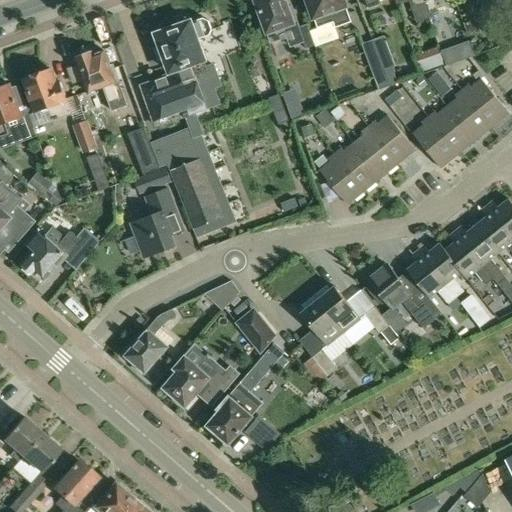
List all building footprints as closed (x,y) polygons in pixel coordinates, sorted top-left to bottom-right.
[(308,24),(300,27),(292,7),(289,8),(285,0),(256,0),(272,42),(288,36),(291,45),(304,40),(307,49),(316,45),(311,30),(308,24)] [(307,0),(318,27),(334,21),(336,27),(352,21),(343,0),(307,0)] [(412,0),(414,5),(419,20),(430,17),(423,0),(412,0)] [(423,0),(430,17),(440,13),(435,0),(423,0)] [(172,75),(142,85),(154,120),(156,126),(171,121),(184,116),(190,131),(152,145),(161,169),(168,166),(192,225),(196,237),(235,221),(209,155),(203,139),(204,139),(203,136),(204,135),(196,112),(209,108),(220,103),(215,87),(221,85),(213,62),(207,64),(198,38),(207,35),(209,39),(227,32),(221,13),(206,18),(204,17),(192,21),(189,19),(187,17),(185,16),(183,16),(180,16),(179,16),(177,17),(175,18),(174,21),(173,23),(172,25),(172,28),(158,33),(162,45),(155,48),(159,61),(167,58),(172,75)] [(385,35),(373,39),(385,70),(396,66),(385,35)] [(373,39),(362,44),(379,90),(390,84),(385,70),(373,39)] [(110,101),(124,96),(114,66),(111,67),(105,50),(95,54),(94,52),(92,52),(87,51),(81,53),(79,57),(77,58),(88,91),(104,86),(110,101)] [(423,74),(447,65),(442,51),(418,59),(423,74)] [(24,77),(38,117),(48,113),(51,121),(53,121),(53,120),(71,113),(60,81),(57,82),(51,67),(41,71),(36,69),(28,71),(24,77)] [(451,89),(437,72),(428,79),(442,96),(451,89)] [(421,88),(429,82),(423,75),(416,81),(421,88)] [(509,113),(481,79),(472,87),(469,84),(462,90),(492,126),(509,113)] [(5,123),(22,117),(11,85),(10,83),(7,83),(3,80),(0,80),(0,135),(9,133),(5,123)] [(18,82),(11,85),(22,117),(29,115),(18,82)] [(390,105),(403,95),(398,89),(385,99),(390,105)] [(457,98),(448,106),(476,140),(492,126),(462,90),(456,95),(457,98)] [(300,101),(288,105),(292,119),(304,114),(300,101)] [(345,114),(339,105),(330,112),(337,120),(345,114)] [(436,111),(429,117),(459,153),(476,140),(448,106),(438,114),(436,111)] [(376,120),(369,125),(399,163),(415,150),(387,115),(378,123),(376,120)] [(442,168),(459,153),(429,117),(423,122),(425,125),(414,134),(442,168)] [(87,120),(73,125),(83,153),(97,148),(87,120)] [(304,138),(316,133),(312,123),(300,127),(304,138)] [(354,142),(382,177),(399,163),(369,125),(362,131),(364,134),(354,142)] [(130,133),(145,173),(161,168),(146,127),(130,133)] [(342,147),(335,153),(365,190),(382,177),(354,142),(344,150),(342,147)] [(347,205),(365,190),(335,153),(328,158),(330,161),(319,170),(347,205)] [(103,165),(99,154),(88,158),(92,169),(103,165)] [(4,164),(0,169),(0,252),(5,247),(9,250),(35,221),(17,205),(23,199),(7,184),(16,175),(4,164)] [(140,196),(172,183),(167,169),(134,182),(140,196)] [(37,190),(57,207),(66,194),(47,178),(38,172),(29,183),(37,190)] [(186,231),(177,209),(169,188),(146,196),(153,214),(131,223),(144,257),(176,244),(173,236),(186,231)] [(493,201),(487,206),(511,237),(511,203),(509,199),(498,208),(493,201)] [(487,216),(476,225),(499,254),(507,248),(511,254),(511,237),(487,206),(482,210),(487,216)] [(492,260),(499,254),(476,225),(466,233),(461,226),(455,231),(493,279),(497,284),(506,277),(492,260)] [(87,258),(101,241),(86,228),(77,238),(70,231),(58,246),(39,230),(27,244),(33,249),(22,262),(24,264),(24,268),(30,273),(35,272),(44,279),(56,266),(57,267),(74,247),(87,258)] [(455,242),(444,250),(461,271),(466,278),(475,272),(485,285),(493,279),(455,231),(450,235),(455,242)] [(418,250),(456,297),(464,291),(453,278),(461,271),(439,243),(429,251),(424,245),(418,250)] [(419,260),(409,269),(407,270),(421,288),(429,298),(430,297),(438,291),(448,303),(456,297),(418,250),(414,253),(419,260)] [(433,315),(440,310),(430,297),(429,298),(421,288),(412,295),(388,264),(370,278),(392,308),(403,300),(412,311),(423,302),(433,315)] [(223,312),(240,294),(232,282),(205,295),(223,312)] [(315,295),(344,331),(361,318),(336,286),(331,289),(327,284),(315,295)] [(303,304),(306,309),(302,313),(327,345),(344,331),(315,295),(303,304)] [(377,308),(367,316),(381,333),(381,332),(391,325),(377,308)] [(145,371),(158,356),(165,355),(165,349),(175,338),(162,327),(165,323),(177,316),(173,309),(162,314),(160,315),(158,317),(139,339),(140,340),(127,355),(135,362),(133,365),(142,373),(145,370),(145,371)] [(277,337),(255,309),(236,324),(261,356),(277,337)] [(482,310),(472,318),(480,327),(490,319),(482,310)] [(391,325),(381,332),(391,344),(401,337),(391,325)] [(275,365),(286,352),(276,342),(264,355),(265,355),(218,408),(221,411),(209,425),(218,433),(215,436),(225,444),(228,442),(229,443),(252,416),(240,405),(275,365)] [(324,348),(313,357),(303,365),(319,383),(328,375),(338,367),(324,348)] [(197,393),(213,406),(241,373),(231,365),(223,374),(216,368),(209,376),(207,374),(188,359),(185,357),(175,368),(179,372),(165,387),(174,396),(173,400),(181,406),(185,405),(185,406),(197,393)] [(43,432),(24,415),(4,439),(15,449),(11,454),(18,461),(21,458),(43,432)] [(42,472),(62,449),(43,432),(21,458),(29,464),(31,462),(42,472)] [(74,504),(98,477),(79,459),(55,486),(63,494),(55,503),(65,511),(66,511),(74,503),(74,504)] [(478,468),(443,485),(453,493),(462,485),(468,490),(483,472),(478,468)] [(15,511),(23,511),(49,482),(39,473),(9,506),(15,511)] [(479,508),(492,491),(483,474),(464,496),(479,508)] [(510,496),(511,494),(511,482),(506,474),(499,479),(510,496)] [(119,511),(133,497),(115,482),(95,506),(101,511),(119,511)] [(119,511),(150,511),(148,510),(150,508),(140,499),(138,501),(133,497),(119,511)]
